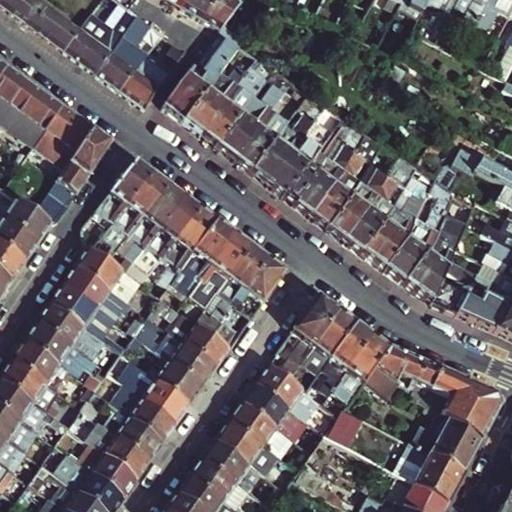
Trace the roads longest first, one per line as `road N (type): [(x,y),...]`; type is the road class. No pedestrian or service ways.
road 1 (residential): [(136,511),(319,263)]
road 2 (residential): [(0,335),(133,134)]
road 3 (residential): [(133,134),(319,263)]
road 4 (residential): [(319,263),(403,325),(511,373)]
road 5 (residential): [(130,0),(201,43),(133,134)]
road 6 (residential): [(0,37),(133,134)]
